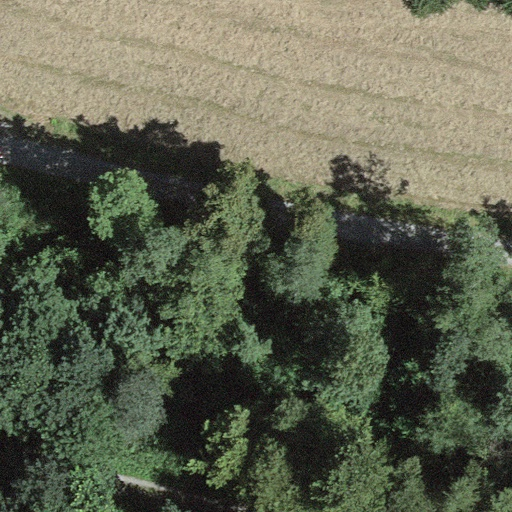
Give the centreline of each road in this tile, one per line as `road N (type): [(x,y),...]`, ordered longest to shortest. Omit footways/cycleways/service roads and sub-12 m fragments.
road 1 (track): [(0,153),(511,252)]
road 2 (track): [(0,461),(240,511)]
